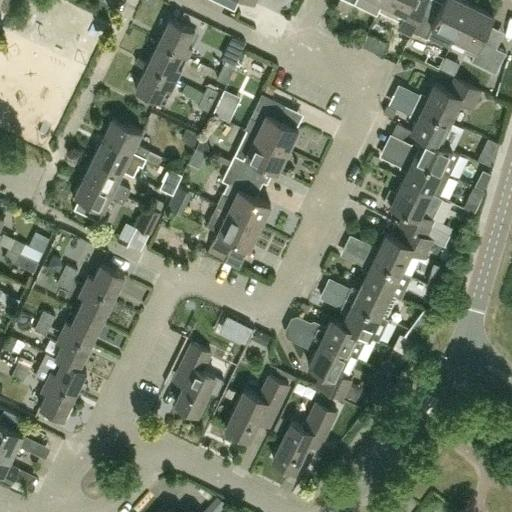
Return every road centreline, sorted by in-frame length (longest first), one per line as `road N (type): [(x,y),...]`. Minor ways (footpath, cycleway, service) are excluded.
road 1 (residential): [(178,275),(266,315),(278,302),(349,146),(360,95),(346,67),(296,41)]
road 2 (residential): [(466,352),(336,511)]
road 3 (residential): [(511,182),(466,352)]
road 4 (residential): [(105,424),(178,275)]
road 5 (residential): [(152,447),(280,511)]
road 6 (residential): [(296,41),(280,51),(178,0)]
